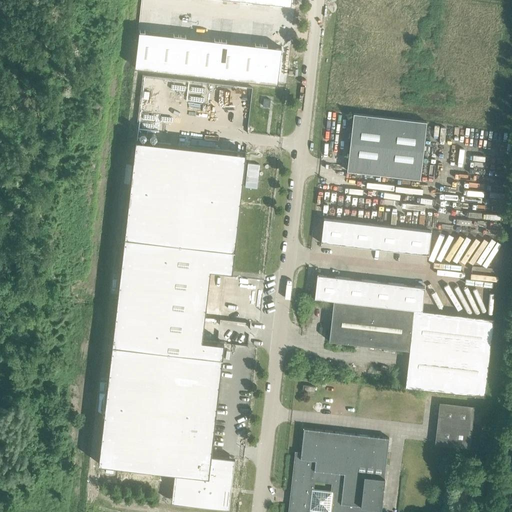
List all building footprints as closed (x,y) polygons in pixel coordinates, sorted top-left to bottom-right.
[(328,89),(325,110),(511,131),(511,0),(408,0),(506,11),(495,108),(328,89)] [(335,28),(332,52),(477,69),(479,45),(335,28)] [(138,32),(134,68),(277,84),(281,48),(138,32)] [(346,171),(419,179),(426,122),(353,113),(346,171)] [(135,140),(98,463),(174,472),(177,472),(174,502),(171,501),(171,502),(180,503),(219,508),(228,509),(228,508),(225,508),(231,458),(234,459),(234,458),(225,457),(210,455),(223,342),(201,340),(210,269),(232,271),(245,153),(135,140)] [(320,242),(428,254),(431,231),(323,218),(320,242)] [(333,300),(421,310),(424,287),(317,274),(314,298),(333,300)] [(421,310),(333,300),(328,341),(409,350),(405,387),(484,396),(493,318),(421,310)] [(439,402),(434,444),(469,448),(474,406),(439,402)] [(303,428),(300,453),(295,452),(291,493),(293,494),(292,502),(290,501),(288,511),(374,511),(375,507),(381,508),(388,437),(303,428)]
